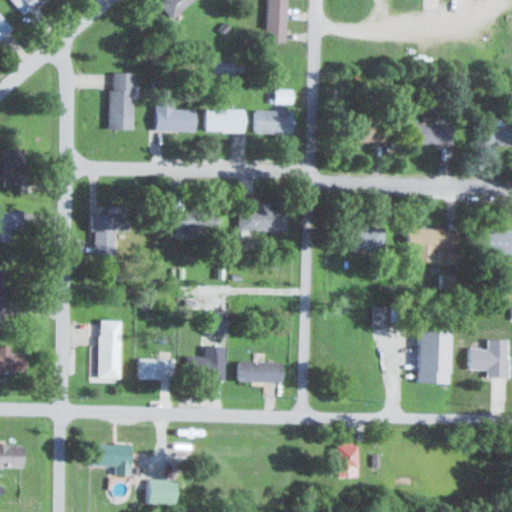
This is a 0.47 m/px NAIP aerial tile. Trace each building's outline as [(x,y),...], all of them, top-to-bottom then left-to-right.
[(39,0),(13,0),(19,11),(39,0)] [(160,0),(157,3),(172,18),(189,0),(160,0)] [(285,0),(265,0),(264,41),(283,42),(285,0)] [(0,35),(10,28),(0,15),(0,35)] [(233,59),(212,59),(212,73),(233,73),(233,59)] [(130,127),(131,70),(107,70),(107,127),(130,127)] [(290,101),(290,88),(274,88),(274,101),(290,101)] [(193,129),(193,107),(154,107),(154,129),(193,129)] [(203,129),(242,129),(242,107),(203,107),(203,129)] [(291,131),(291,109),(253,109),(253,131),(291,131)] [(345,118),(344,141),(381,142),(382,119),(345,118)] [(409,143),(450,143),(450,122),(409,122),(409,143)] [(511,143),(511,123),(474,124),(474,144),(511,143)] [(0,179),(0,185),(22,186),(22,148),(0,148),(0,179)] [(251,206),(236,206),(236,229),(284,229),(284,203),(251,203),(251,206)] [(89,212),(89,253),(110,253),(110,230),(126,230),(126,206),(105,206),(105,212),(89,212)] [(172,238),(213,238),(213,208),(173,207),(172,238)] [(0,239),(5,240),(5,227),(20,227),(20,209),(0,208),(0,239)] [(381,247),(381,225),(338,225),(338,247),(381,247)] [(456,227),(405,227),(405,248),(416,248),(416,260),(431,260),(431,249),(455,249),(456,227)] [(511,227),(478,228),(478,251),(511,251),(511,227)] [(203,331),(225,331),(225,310),(203,310),(203,331)] [(96,371),(117,371),(117,319),(96,319),(96,371)] [(423,332),(408,332),(408,352),(423,352),(423,332)] [(468,347),(468,367),(485,367),(485,376),(506,376),(506,338),(485,338),(485,347),(468,347)] [(0,371),(22,372),(22,351),(7,351),(7,343),(0,342),(0,371)] [(222,378),(222,356),(182,356),(182,378),(222,378)] [(171,357),(135,357),(135,377),(171,377),(171,357)] [(278,381),(278,361),(236,361),(236,381),(278,381)] [(93,441),(93,464),(113,464),(113,474),(129,474),(129,441),(93,441)] [(20,442),(0,442),(0,465),(20,466),(20,442)] [(354,444),(333,444),(333,476),(354,476),(354,444)] [(146,502),(173,502),(173,477),(146,477),(146,502)]
